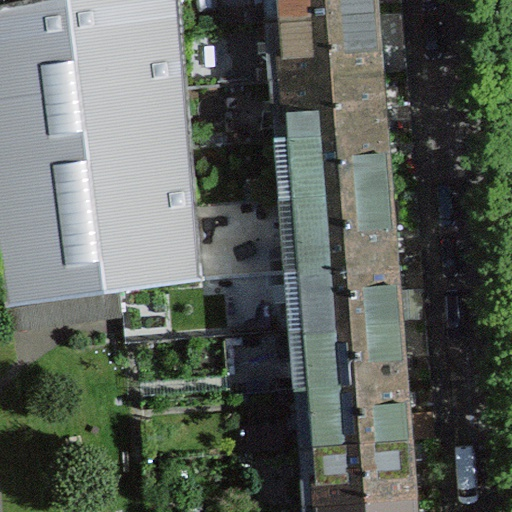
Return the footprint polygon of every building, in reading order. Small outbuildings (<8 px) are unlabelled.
[(0,273),(6,306),(120,290),(155,285),(202,278),(202,277),(197,204),(192,146),(187,87),(183,28),(180,0),(33,0),(0,7),(0,273)] [(281,20),(372,13),(371,0),(279,0),(281,19),(281,20)] [(285,78),(285,79),(377,72),(375,54),(372,13),(281,20),(281,21),(285,78)] [(377,72),(285,79),(286,80),(290,136),(290,138),(381,131),(380,111),(377,72)] [(381,131),(290,138),(290,139),(295,195),(295,197),(386,190),(383,148),(381,131)] [(301,270),(392,262),(390,242),(386,190),(295,197),(295,198),(300,268),(301,270)] [(290,329),(305,328),(396,321),(393,282),(392,262),(301,270),(286,271),(286,272),(285,272),(289,329),(290,329)] [(396,321),(305,328),(305,330),(310,386),(310,387),(401,380),(400,361),(396,321)] [(402,397),(401,380),(310,387),(310,389),(314,445),(314,446),(406,439),(402,397)] [(319,505),(410,498),(409,479),(406,439),(314,446),(315,448),(319,504),(319,505)] [(411,511),(410,498),(319,505),(319,506),(319,511),(411,511)]
